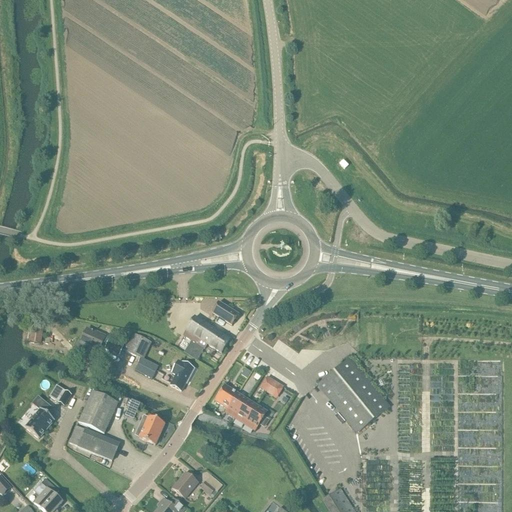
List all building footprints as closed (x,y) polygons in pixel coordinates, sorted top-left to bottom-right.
[(212,314),(222,320),(228,310),(218,303),(212,314)] [(168,304),(164,309),(173,314),(176,309),(168,304)] [(228,310),(222,320),(232,326),(239,316),(228,310)] [(183,337),(197,345),(200,340),(202,342),(210,328),(194,318),(183,337)] [(29,343),(40,344),(43,329),(32,326),(29,343)] [(230,341),(210,328),(202,342),(200,340),(197,345),(204,350),(207,345),(221,354),(230,341)] [(86,330),(81,343),(77,342),(76,342),(73,347),(74,349),(83,353),(84,352),(87,347),(99,352),(105,338),(86,330)] [(134,335),(126,352),(142,360),(149,343),(134,335)] [(124,345),(109,338),(105,348),(120,354),(124,345)] [(113,378),(113,377),(116,368),(95,359),(92,368),(113,378)] [(318,386),(324,393),(357,434),(389,408),(350,359),(318,386)] [(176,376),(170,387),(181,392),(187,382),(188,382),(194,370),(182,364),(178,362),(172,374),(176,376)] [(138,365),(135,372),(152,381),(156,374),(138,365)] [(272,381),(267,378),(260,389),(265,392),(272,381)] [(270,395),(277,384),(272,381),(265,392),(270,395)] [(50,398),(64,407),(71,397),(56,387),(50,398)] [(225,387),(215,402),(227,410),(225,413),(251,429),(255,432),(259,426),(265,417),(267,413),(263,411),(225,387)] [(118,404),(109,400),(91,392),(77,423),(104,435),(118,404)] [(285,409),(267,422),(313,485),(331,472),(314,449),(330,437),(302,397),(285,409)] [(47,415),(52,409),(38,398),(32,404),(40,411),(26,429),(39,440),(54,421),(47,415)] [(144,427),(139,439),(155,446),(165,425),(148,418),(144,416),(140,425),(144,427)] [(77,427),(70,444),(78,448),(112,462),(119,445),(77,427)] [(203,459),(211,448),(204,443),(196,454),(203,459)] [(172,490),(180,496),(185,500),(198,484),(193,480),(185,474),(172,490)] [(210,477),(205,484),(205,483),(200,489),(209,497),(210,496),(212,499),(223,487),(210,477)] [(34,504),(42,511),(43,511),(57,511),(56,510),(62,503),(55,497),(59,492),(45,480),(38,489),(43,493),(34,504)] [(354,511),(339,487),(321,498),(329,511),(354,511)] [(173,500),(169,505),(164,500),(160,504),(162,506),(156,511),(182,511),(185,510),(173,500)]
